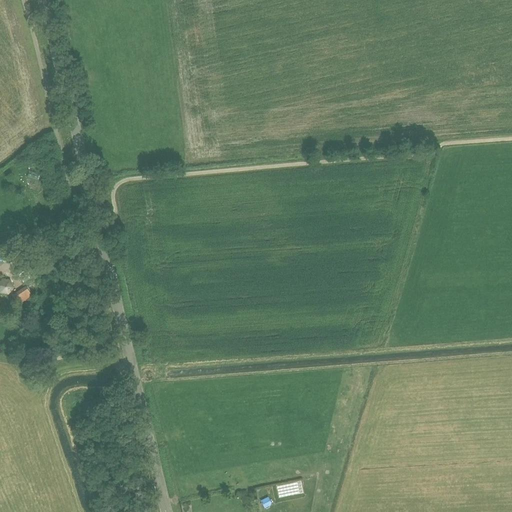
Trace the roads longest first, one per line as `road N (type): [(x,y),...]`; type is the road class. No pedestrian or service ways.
road 1 (secondary): [(164,511),(96,223)]
road 2 (secondary): [(96,223),(42,0)]
